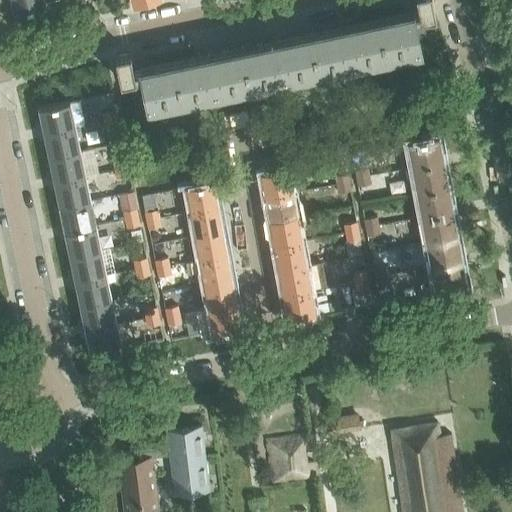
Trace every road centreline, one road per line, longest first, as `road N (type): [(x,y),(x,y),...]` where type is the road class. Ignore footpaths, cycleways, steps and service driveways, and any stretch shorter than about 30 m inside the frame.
road 1 (residential): [(56,399),(0,123)]
road 2 (residential): [(276,358),(228,111)]
road 3 (residential): [(276,358),(511,314)]
road 4 (residential): [(56,399),(276,358)]
road 5 (residential): [(511,207),(455,0)]
road 6 (residential): [(204,17),(0,71)]
